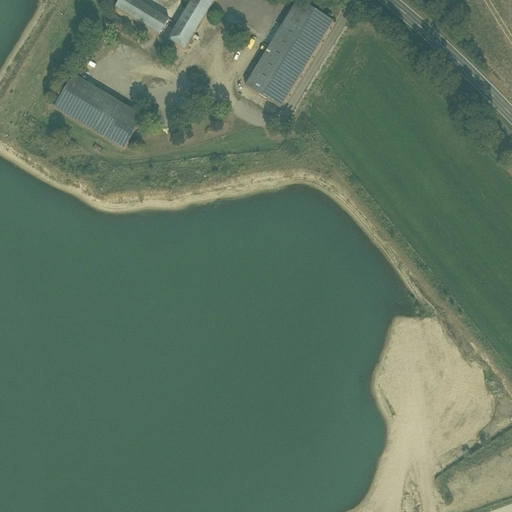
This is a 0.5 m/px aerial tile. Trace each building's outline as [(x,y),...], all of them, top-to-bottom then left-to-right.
[(120,0),(115,9),(160,36),(169,21),(135,0),(120,0)] [(185,51),(211,8),(196,0),(192,0),(168,41),(185,51)] [(196,0),(211,8),(215,0),(196,0)] [(246,88),(280,109),(333,23),(298,2),(246,88)] [(54,109),(124,151),(143,119),(74,77),(54,109)]
